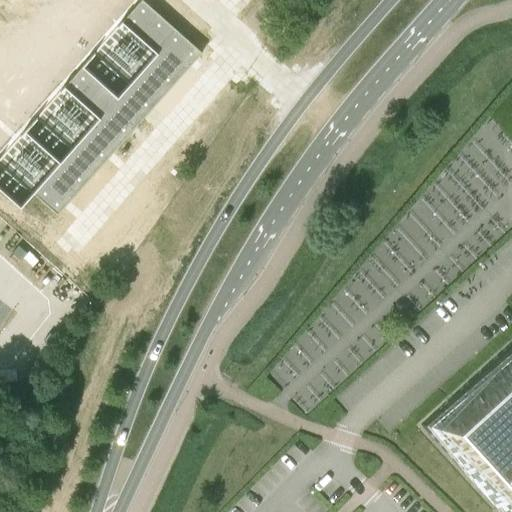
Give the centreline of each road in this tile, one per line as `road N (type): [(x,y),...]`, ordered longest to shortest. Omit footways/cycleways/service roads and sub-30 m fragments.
road 1 (primary): [(120,511),(244,264),(353,109),(448,0)]
road 2 (primary): [(390,0),(277,136),(206,248),(144,374),(96,511)]
